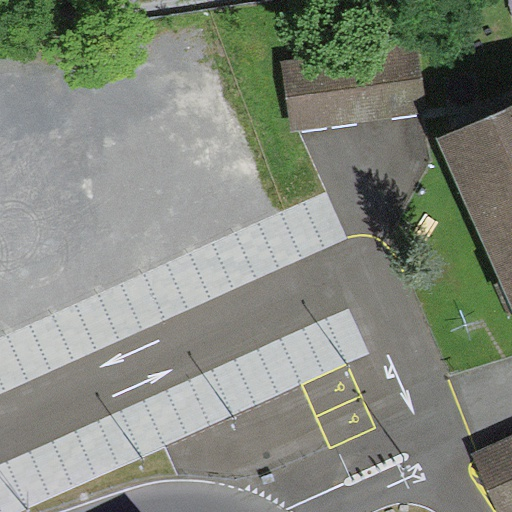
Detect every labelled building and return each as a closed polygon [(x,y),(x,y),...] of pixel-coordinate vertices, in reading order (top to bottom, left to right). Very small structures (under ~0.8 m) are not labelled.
[(426,107),(416,36),(280,56),(291,127),(426,107)] [(511,90),(433,127),(511,300),(511,90)] [(309,261),(201,308),(213,335),(194,343),(218,398),(224,413),(351,358),(309,261)] [(201,308),(190,282),(177,288),(35,349),(82,457),(218,398),(194,343),(213,335),(201,308)] [(511,511),(511,431),(469,451),(496,511),(511,511)]
